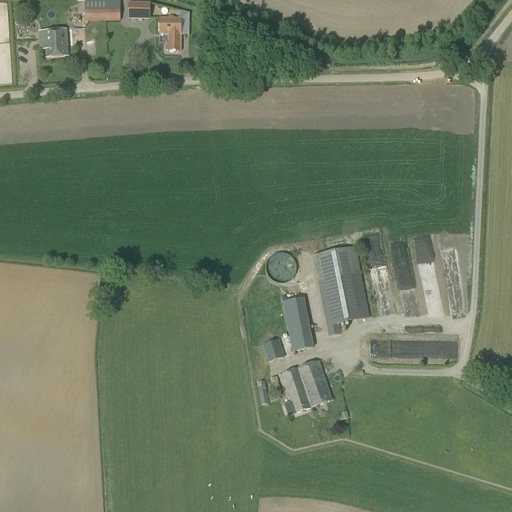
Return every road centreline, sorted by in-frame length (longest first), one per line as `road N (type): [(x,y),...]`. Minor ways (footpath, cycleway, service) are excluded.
road 1 (unclassified): [(0,95),(444,74)]
road 2 (unclassified): [(511,406),(465,380),(460,369),(473,335),(484,88)]
